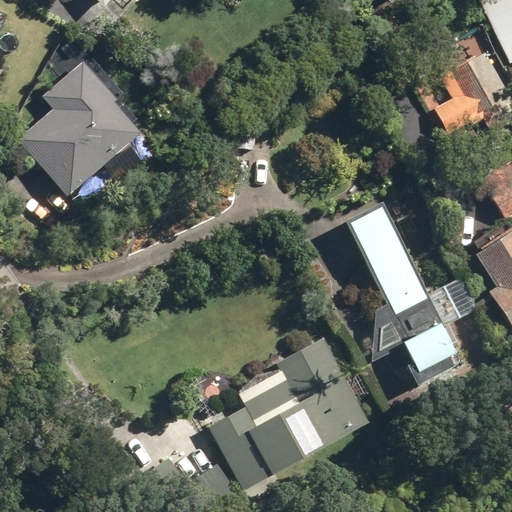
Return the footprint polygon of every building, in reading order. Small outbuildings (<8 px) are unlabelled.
[(123,0),(130,7),(137,0),(83,0),(96,13),(108,0),(123,0)] [(377,0),(385,9),(395,0),(377,0)] [(511,0),(470,0),(504,65),(511,60),(511,0)] [(462,109),(482,142),(511,122),(511,112),(477,56),(442,77),(449,89),(442,94),(454,114),(462,109)] [(12,143),(58,202),(132,144),(105,110),(108,108),(77,68),(37,100),(49,115),(12,143)] [(511,162),(479,184),(503,223),(511,217),(511,162)] [(398,372),(408,392),(444,373),(439,364),(450,358),(374,215),(341,231),(401,345),(393,349),(403,369),(398,372)] [(483,296),(511,340),(511,339),(511,231),(505,235),(502,231),(472,250),(474,255),(469,258),(490,291),(483,296)] [(202,431),(237,495),(361,428),(316,344),(270,369),(274,376),(232,399),(238,412),(202,431)] [(132,482),(151,511),(226,511),(237,505),(217,476),(186,497),(163,462),(132,482)]
